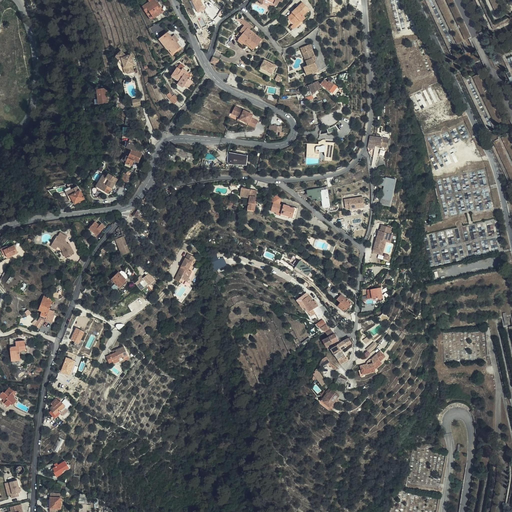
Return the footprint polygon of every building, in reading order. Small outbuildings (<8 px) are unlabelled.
[(151,20),(164,11),(161,6),(159,8),(153,0),(148,0),(149,2),(143,6),(146,11),(148,10),(150,12),(147,14),(151,20)] [(200,1),(200,0),(190,0),(202,11),(206,7),(200,1)] [(287,18),(292,24),(297,19),(300,23),(304,18),(302,17),(309,10),(300,1),(290,12),(291,13),(287,18)] [(146,11),(143,6),(142,7),(147,14),(150,12),(148,10),(146,11)] [(297,19),(292,24),(290,27),(293,30),(300,23),(297,19)] [(261,42),(248,31),(251,29),(243,21),(240,25),(243,27),(234,38),(237,41),(236,43),(241,47),(243,45),(251,53),(261,42)] [(167,32),(159,39),(168,50),(169,49),(172,53),(181,47),(177,42),(177,41),(176,42),(172,37),(167,32)] [(312,45),(307,47),(309,53),(307,53),(310,62),(307,62),(309,67),(305,68),(308,76),(320,72),(318,64),(316,65),(315,60),(317,59),(312,45)] [(121,51),(115,56),(119,61),(117,62),(122,73),(122,75),(131,72),(133,71),(132,66),(134,65),(131,54),(126,56),(121,51)] [(119,61),(115,56),(112,58),(114,61),(111,63),(116,75),(122,73),(117,62),(119,61)] [(272,76),(277,64),(264,59),(259,70),(272,76)] [(187,75),(188,73),(189,72),(183,69),(182,70),(178,67),(173,74),(180,79),(179,82),(178,84),(183,87),(184,86),(185,84),(189,86),(192,81),(190,79),(191,77),(187,75)] [(333,85),(328,82),(327,84),(323,81),(320,86),(332,94),(337,86),(334,84),(333,85)] [(321,88),(316,83),(315,84),(314,84),(313,84),(313,85),(312,85),(311,85),(310,85),(309,86),(308,86),(311,89),(307,94),(313,99),(321,88)] [(108,103),(106,88),(97,89),(99,104),(108,103)] [(174,94),(172,97),(170,99),(174,104),(179,99),(174,94)] [(252,115),(235,107),(231,115),(240,119),(239,120),(248,124),(247,125),(254,128),(257,122),(250,119),(252,115)] [(377,137),(370,136),(370,137),(381,139),(379,146),(385,147),(386,138),(377,137)] [(381,139),(370,137),(368,146),(379,146),(381,139)] [(314,146),(303,145),(302,152),(302,155),(315,156),(315,153),(322,154),(322,159),(322,162),(323,163),(330,163),(331,145),(322,144),(322,142),(318,141),(317,143),(315,143),(314,146)] [(129,142),(126,147),(130,149),(132,150),(136,151),(137,149),(138,147),(136,146),(137,144),(135,143),(134,144),(129,142)] [(135,161),(139,162),(142,154),(139,152),(139,151),(137,149),(136,151),(132,150),(129,156),(127,155),(126,157),(124,156),(121,160),(132,166),(135,161)] [(297,168),(298,168),(300,168),(302,168),(304,169),(307,169),(309,169),(311,169),(313,168),(315,168),(316,168),(318,168),(320,167),(322,167),(323,167),(323,163),(322,162),(322,159),(322,154),(315,153),(315,156),(302,155),(302,152),(298,152),(297,168)] [(228,164),(247,164),(248,154),(228,153),(228,164)] [(181,154),(180,159),(190,162),(189,165),(197,168),(198,164),(195,163),(196,160),(196,158),(187,155),(181,154)] [(111,169),(108,173),(104,177),(103,176),(98,183),(107,189),(112,183),(113,184),(119,176),(111,169)] [(104,177),(108,173),(105,171),(95,183),(105,191),(107,189),(98,183),(103,176),(104,177)] [(123,180),(126,182),(128,182),(130,176),(123,173),(121,179),(123,180)] [(392,206),(396,178),(381,176),(380,185),(383,185),(381,204),(392,206)] [(248,199),(247,213),(255,214),(256,205),(254,204),(255,192),(245,191),(245,189),(241,188),(240,198),(248,199)] [(328,197),(326,191),(321,192),(321,189),(307,192),(308,197),(311,196),(312,200),(316,200),(316,203),(322,202),(323,208),(330,206),(329,204),(328,197)] [(85,199),(80,190),(70,195),(75,204),(85,199)] [(365,207),(363,196),(345,199),(346,208),(350,208),(350,209),(365,207)] [(296,220),(298,210),(283,207),(283,208),(272,205),(270,214),(277,215),(277,214),(281,215),(280,219),(290,221),(291,219),(296,220)] [(97,235),(105,226),(102,223),(99,226),(95,222),(90,228),(97,235)] [(378,232),(373,252),(381,254),(385,239),(389,240),(390,235),(389,234),(391,228),(381,226),(379,232),(378,232)] [(56,231),(54,236),(62,239),(64,235),(56,231)] [(131,250),(124,233),(117,236),(117,238),(123,253),(131,250)] [(62,239),(54,236),(53,235),(49,243),(55,245),(58,247),(61,250),(60,251),(64,256),(72,249),(66,241),(64,243),(63,241),(63,240),(62,239)] [(392,235),(390,235),(389,240),(385,239),(381,254),(373,252),(373,254),(383,256),(386,242),(390,243),(392,235)] [(19,253),(15,245),(9,247),(8,245),(1,248),(5,255),(7,254),(8,257),(19,253)] [(211,257),(215,270),(228,266),(224,256),(218,258),(217,255),(211,257)] [(190,259),(179,275),(183,277),(180,282),(184,285),(190,276),(187,274),(195,262),(190,259)] [(300,260),(295,268),(308,276),(313,268),(300,260)] [(197,263),(195,262),(187,274),(190,276),(193,272),(192,271),(197,263)] [(128,278),(119,268),(111,276),(121,286),(128,278)] [(158,280),(150,273),(143,279),(138,283),(146,290),(150,285),(154,290),(157,287),(153,283),(155,280),(156,282),(158,280)] [(221,274),(216,279),(219,283),(224,278),(221,274)] [(183,277),(179,275),(174,282),(178,285),(180,282),(183,277)] [(338,298),(335,296),(319,281),(317,283),(336,301),(338,298)] [(384,298),(382,287),(368,290),(369,296),(372,295),(373,299),(379,298),(379,299),(384,298)] [(302,308),(314,300),(311,295),(298,302),(302,308)] [(42,312),(40,318),(44,320),(46,321),(52,302),(50,301),(51,298),(44,296),(39,310),(42,312)] [(348,310),(353,304),(342,296),(338,300),(342,304),(339,308),(344,312),(347,309),(348,310)] [(318,308),(314,302),(310,305),(313,311),(318,308)] [(329,328),(326,325),(321,328),(324,335),(326,339),(328,338),(333,335),(330,328),(329,328)] [(77,327),(71,339),(76,341),(74,345),(81,348),(84,340),(82,339),(85,331),(77,327)] [(335,335),(333,335),(328,338),(332,344),(338,341),(335,335)] [(349,337),(345,339),(348,346),(353,343),(349,337)] [(11,361),(20,360),(19,350),(25,349),(24,341),(16,341),(15,338),(13,338),(9,339),(11,361)] [(326,339),(323,340),(326,347),(332,344),(328,338),(326,339)] [(345,339),(339,344),(343,349),(348,346),(345,339)] [(300,348),(303,351),(310,344),(308,341),(300,348)] [(339,344),(332,348),(335,355),(343,349),(339,344)] [(367,350),(369,354),(378,347),(375,344),(374,345),(373,344),(367,350)] [(116,351),(108,356),(107,358),(110,362),(113,360),(115,363),(122,359),(120,356),(123,355),(124,357),(129,354),(124,345),(115,350),(116,351)] [(349,359),(343,349),(335,355),(342,364),(349,359)] [(130,357),(129,354),(124,357),(123,355),(120,356),(122,359),(115,363),(113,366),(123,361),(123,360),(130,357)] [(360,369),(361,372),(362,377),(375,375),(374,373),(381,366),(379,364),(384,359),(379,354),(370,362),(372,366),(366,368),(366,367),(360,369)] [(320,361),(323,365),(330,361),(327,357),(320,361)] [(319,369),(314,372),(321,386),(326,383),(319,369)] [(345,381),(338,377),(334,384),(337,386),(338,384),(342,386),(345,381)] [(56,390),(61,381),(54,378),(50,387),(56,390)] [(14,395),(11,393),(8,389),(4,393),(3,391),(1,393),(0,394),(0,395),(4,400),(3,401),(8,406),(12,403),(14,404),(17,400),(14,397),(14,395)] [(338,397),(331,391),(329,393),(328,394),(327,393),(320,401),(329,409),(338,397)] [(59,400),(55,399),(50,403),(51,405),(53,407),(50,410),(54,414),(58,411),(64,406),(66,408),(70,404),(64,399),(62,402),(59,400)] [(59,452),(64,439),(59,437),(54,450),(59,452)] [(61,471),(68,467),(64,460),(51,468),(56,476),(62,473),(61,471)] [(17,479),(11,480),(13,492),(11,492),(12,497),(19,495),(18,491),(20,491),(17,479)] [(49,506),(49,508),(55,508),(59,508),(59,497),(49,497),(49,498),(47,498),(47,506),(49,506)]
